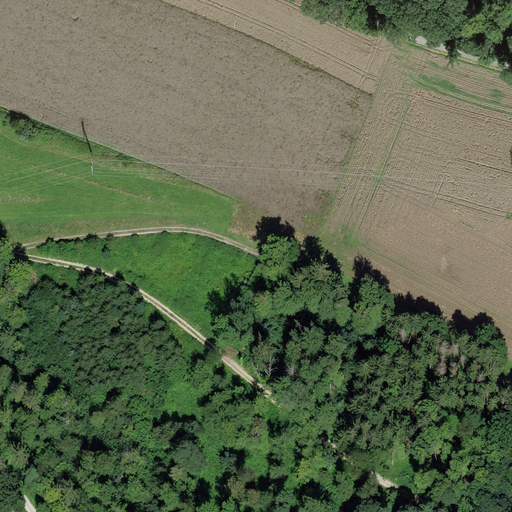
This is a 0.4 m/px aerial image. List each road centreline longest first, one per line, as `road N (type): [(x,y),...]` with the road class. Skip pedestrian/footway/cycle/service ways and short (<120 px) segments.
road 1 (track): [(0,250),(122,233),(209,233),(299,274),(511,397)]
road 2 (track): [(434,511),(360,469),(149,298),(105,275),(1,250)]
road 3 (track): [(511,67),(383,26),(332,0)]
